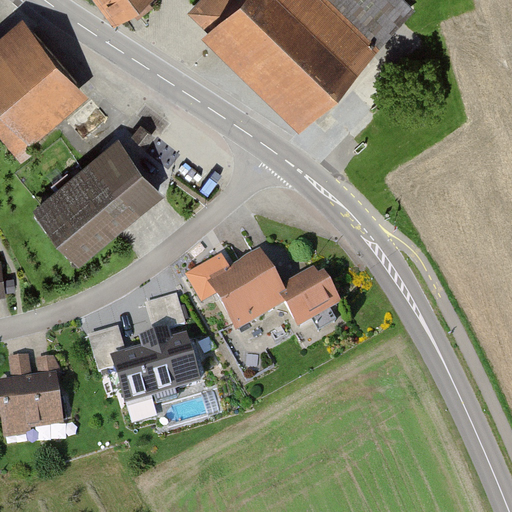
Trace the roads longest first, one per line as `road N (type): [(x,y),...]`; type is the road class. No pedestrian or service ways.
road 1 (tertiary): [(510,511),(388,257),(277,152)]
road 2 (residential): [(277,152),(216,222),(141,279),(43,326),(0,332)]
road 3 (tertiary): [(277,152),(44,0)]
